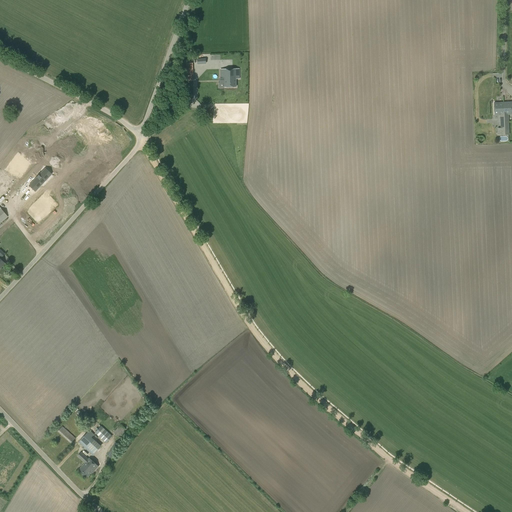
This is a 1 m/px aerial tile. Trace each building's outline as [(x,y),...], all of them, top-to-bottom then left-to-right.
[(240,79),(240,69),(220,69),(221,80),(224,80),(225,87),(236,87),(236,79),(240,79)] [(504,118),(509,118),(508,115),(511,114),(511,101),(503,102),(504,115),(504,118)] [(509,135),(509,118),(504,118),(504,115),(503,102),(494,102),(494,115),(500,115),(501,135),(509,135)] [(65,136),(41,159),(56,174),(80,151),(65,136)] [(17,155),(2,172),(11,181),(27,164),(17,155)] [(78,162),(21,212),(31,223),(88,174),(78,162)] [(33,181),(29,184),(34,189),(46,177),(45,176),(50,171),(44,166),(32,180),(33,181)] [(0,193),(1,194),(8,186),(0,178),(0,193)] [(119,437),(126,429),(121,424),(114,432),(119,437)] [(71,444),(75,438),(62,426),(58,431),(71,444)] [(112,436),(101,426),(95,433),(105,443),(112,436)] [(94,435),(89,430),(78,442),(92,455),(101,446),(92,437),(94,435)] [(113,459),(124,441),(122,440),(119,444),(115,442),(107,455),(113,459)] [(84,463),(88,459),(81,452),(77,456),(84,463)] [(83,465),(78,470),(87,478),(91,473),(92,474),(99,466),(89,458),(88,459),(84,463),(83,465)]
